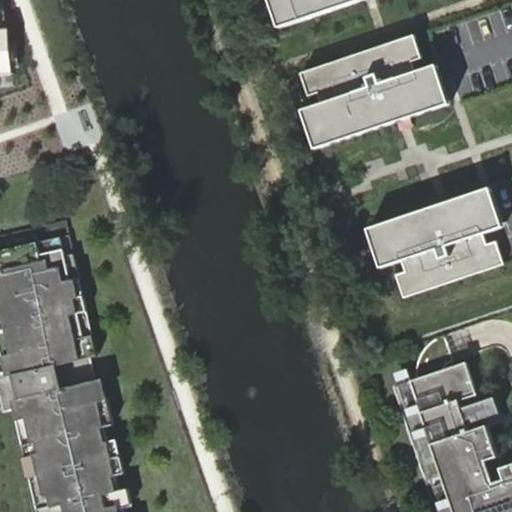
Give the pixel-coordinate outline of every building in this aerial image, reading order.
[(290,25),(280,0),(272,0),(282,28),(290,25)] [(280,0),(290,25),(360,2),(359,0),(280,0)] [(411,0),(418,23),(459,11),(458,8),(485,0),(411,0)] [(416,36),(407,39),(414,62),(424,59),(416,36)] [(407,39),(311,71),(319,93),(323,104),(311,108),(326,147),(444,107),(431,68),(418,72),(414,62),(407,39)] [(438,65),(431,68),(444,107),(452,104),(438,65)] [(319,93),(311,71),(302,75),(310,96),(319,93)] [(326,147),(311,108),(304,111),(318,150),(326,147)] [(492,188),(485,191),(498,230),(505,227),(492,188)] [(485,191),(378,226),(390,265),(402,261),(406,272),(414,294),(496,267),(488,245),(484,234),(498,230),(485,191)] [(135,511),(105,381),(97,383),(92,360),(100,358),(68,223),(0,238),(0,338),(9,379),(13,378),(14,382),(2,385),(6,400),(18,397),(19,401),(15,402),(40,511),(135,511)] [(390,265),(378,226),(370,229),(383,267),(390,265)] [(498,241),(488,245),(496,267),(505,264),(498,241)] [(414,294),(406,272),(396,275),(404,297),(414,294)] [(436,511),(511,511),(511,464),(503,468),(468,363),(395,387),(436,511)]
